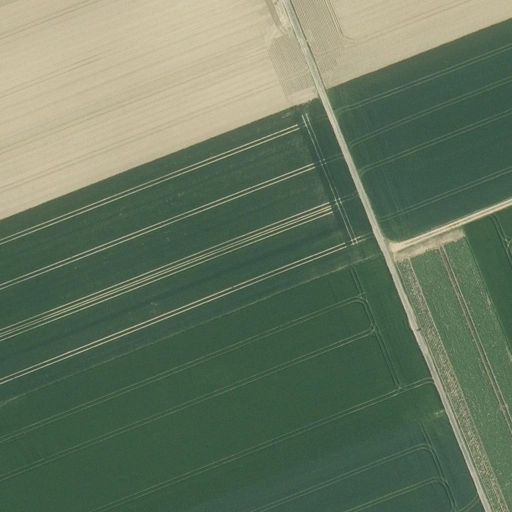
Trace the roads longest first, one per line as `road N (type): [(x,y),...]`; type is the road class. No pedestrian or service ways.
road 1 (track): [(286,0),(490,511)]
road 2 (track): [(385,251),(511,201)]
